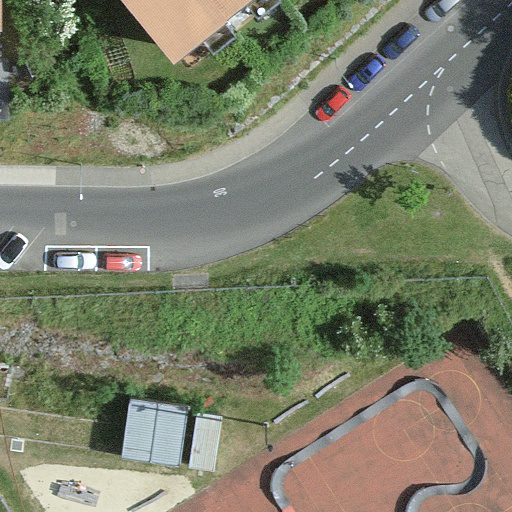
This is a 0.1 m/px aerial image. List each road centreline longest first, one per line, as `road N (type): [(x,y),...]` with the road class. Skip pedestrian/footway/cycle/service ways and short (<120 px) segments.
road 1 (residential): [(427,82),(270,195),(199,212),(0,212)]
road 2 (residential): [(511,195),(427,82)]
